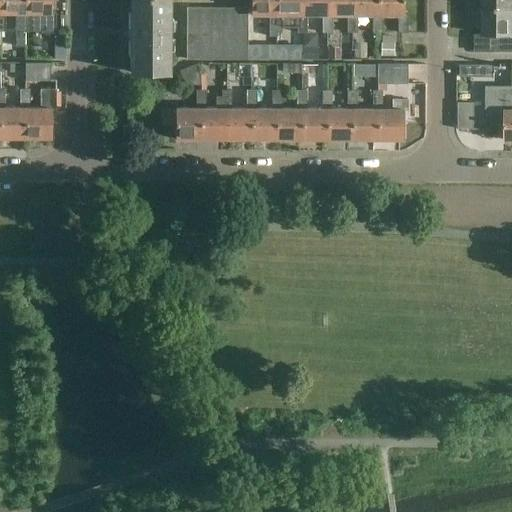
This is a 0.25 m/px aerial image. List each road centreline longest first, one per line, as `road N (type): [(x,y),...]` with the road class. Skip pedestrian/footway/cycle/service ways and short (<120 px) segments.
road 1 (residential): [(76,172),(434,173)]
road 2 (residential): [(434,0),(434,173)]
road 3 (residential): [(76,172),(75,0)]
